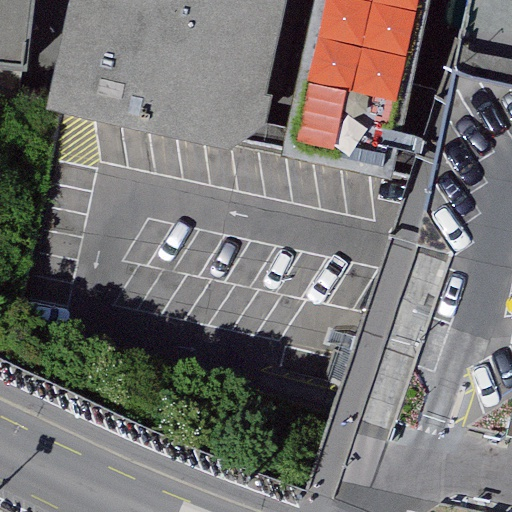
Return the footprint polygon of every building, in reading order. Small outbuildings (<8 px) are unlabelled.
[(0,0),(0,100),(27,104),(41,0),(0,0)] [(77,0),(52,106),(48,123),(227,161),(243,148),(275,0),(77,0)] [(307,0),(269,170),(383,194),(401,113),(423,0),(307,0)] [(511,0),(470,0),(455,73),(444,121),(414,201),(351,384),(370,388),(392,392),(444,403),(511,416),(511,0)] [(0,142),(22,145),(27,104),(0,100),(0,142)] [(383,194),(414,201),(444,121),(433,119),(415,115),(401,113),(383,194)] [(48,123),(0,325),(0,333),(332,431),(351,384),(414,201),(383,194),(269,170),(227,161),(48,123)] [(511,511),(511,416),(444,403),(392,392),(370,388),(351,384),(332,431),(304,500),(345,511),(348,511),(511,511)]
